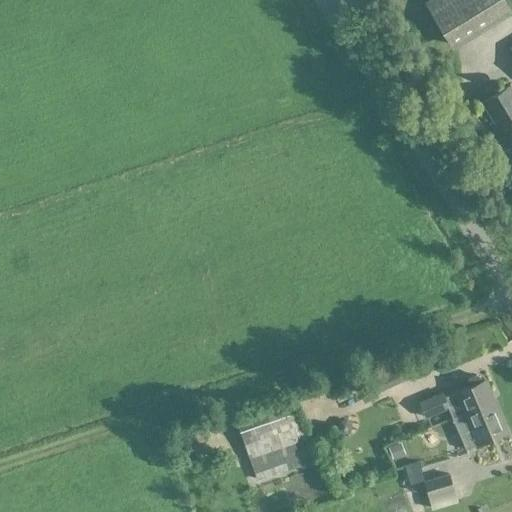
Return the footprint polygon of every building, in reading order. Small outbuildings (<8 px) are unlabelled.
[(504,0),(430,0),(425,3),(451,45),(510,9),(504,0)] [(511,150),(511,149),(511,88),(510,86),(483,103),(511,150)] [(369,374),(375,384),(378,392),(408,377),(399,359),(369,374)] [(468,382),(469,386),(445,397),(443,393),(419,402),(425,417),(448,408),(452,419),(494,401),(485,379),(482,381),(480,377),(476,375),(469,378),(468,382)] [(294,397),(234,418),(255,479),(315,459),(294,397)] [(494,401),(452,419),(465,450),(477,445),(507,433),(494,401)] [(178,449),(196,443),(188,419),(170,425),(178,449)] [(350,424),(346,421),(341,421),(338,425),(339,430),(342,433),(347,432),(350,429),(350,424)] [(389,447),(393,458),(403,454),(399,443),(389,447)] [(426,488),(424,482),(418,462),(405,466),(413,492),(426,488)] [(424,482),(426,488),(429,497),(454,490),(449,475),(424,482)] [(458,501),(454,490),(429,497),(429,498),(432,509),(458,501)]
